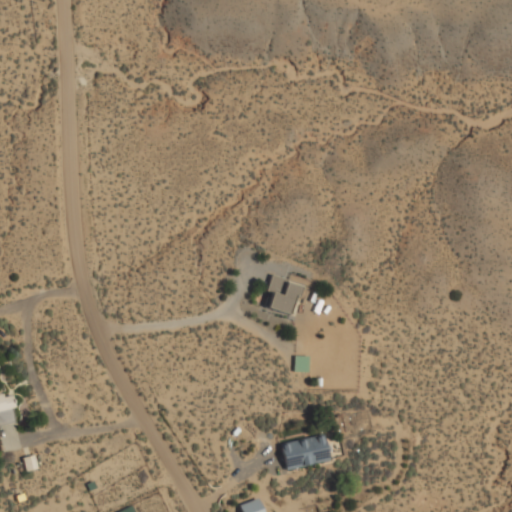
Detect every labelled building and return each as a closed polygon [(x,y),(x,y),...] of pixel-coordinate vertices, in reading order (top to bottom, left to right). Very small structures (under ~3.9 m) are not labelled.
[(264,307),(291,314),(298,284),(284,280),(272,277),(264,307)] [(292,371),(307,372),(307,356),(293,356),(292,371)] [(0,425),(15,422),(9,394),(0,396),(0,425)] [(279,444),(284,470),(328,461),(322,434),(279,444)] [(25,471),(36,468),(33,455),(21,458),(25,471)]
